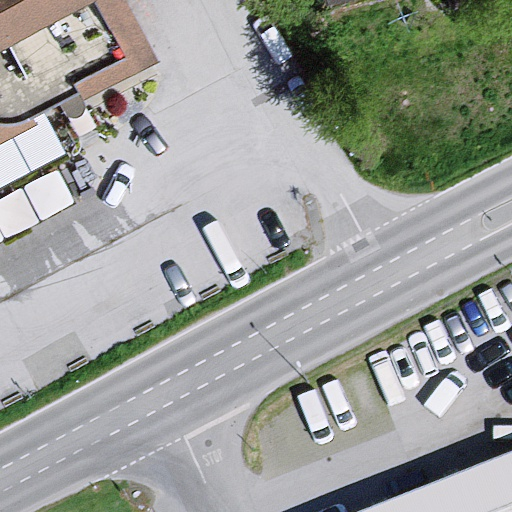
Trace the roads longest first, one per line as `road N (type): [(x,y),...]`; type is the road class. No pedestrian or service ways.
road 1 (tertiary): [(165,393),(511,210)]
road 2 (tertiary): [(0,481),(165,393)]
road 3 (unclassified): [(165,393),(215,511)]
